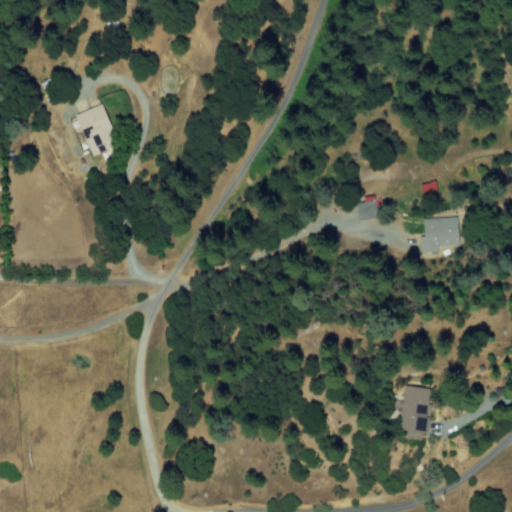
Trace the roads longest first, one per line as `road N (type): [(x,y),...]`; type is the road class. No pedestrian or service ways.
road 1 (residential): [(179,511),(150,458),(142,360),(166,291),(265,136),(325,0)]
road 2 (residential): [(511,437),(484,465),(414,505),(328,511)]
